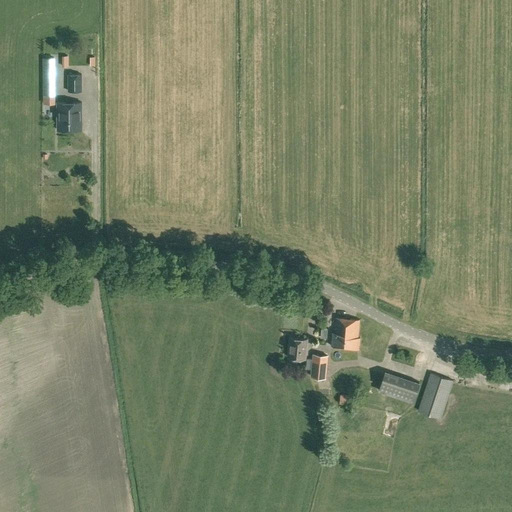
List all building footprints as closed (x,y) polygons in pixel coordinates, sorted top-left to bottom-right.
[(44,55),(44,93),(54,93),(54,55),(44,55)] [(68,91),(82,91),(82,73),(68,73),(68,91)] [(44,93),(44,102),(54,102),(54,93),(44,93)] [(57,129),(82,129),(82,101),(57,102),(57,129)] [(358,337),(360,319),(336,317),(335,332),(332,332),(331,345),(359,348),(360,337),(358,337)] [(305,357),(307,338),(290,337),(288,356),(305,357)] [(313,354),(312,359),(311,368),(311,376),(325,378),(328,355),(313,354)] [(385,370),(378,390),(413,401),(420,382),(385,370)] [(441,418),(454,379),(430,372),(418,410),(441,418)] [(340,394),(340,403),(351,404),(352,395),(340,394)]
